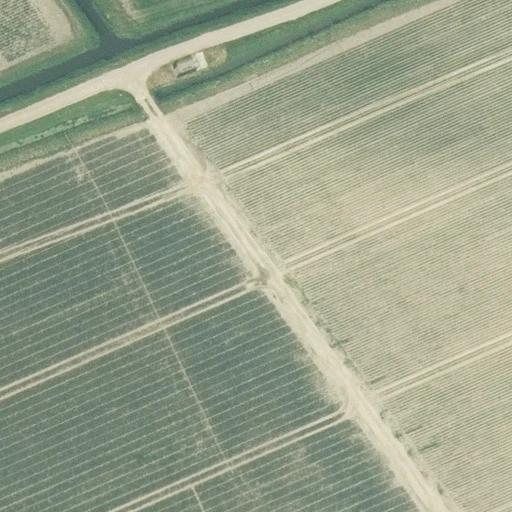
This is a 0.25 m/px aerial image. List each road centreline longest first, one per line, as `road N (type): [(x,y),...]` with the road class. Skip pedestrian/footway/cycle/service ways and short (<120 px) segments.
road 1 (track): [(128,70),(440,511)]
road 2 (track): [(0,123),(326,0)]
